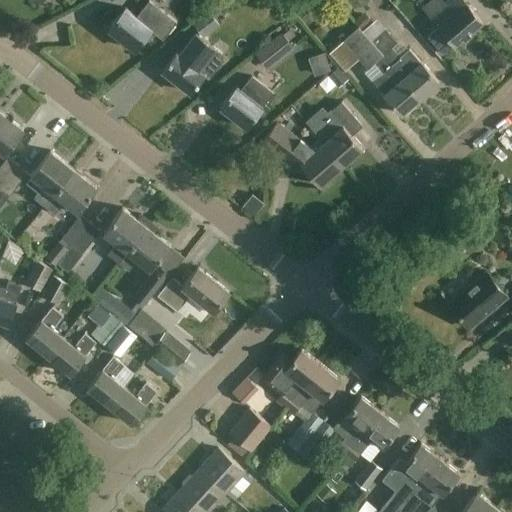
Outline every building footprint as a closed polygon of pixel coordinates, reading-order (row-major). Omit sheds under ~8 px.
[(466,4),(463,0),(450,0),(446,4),(442,0),(433,0),(425,8),(440,26),(428,37),(443,54),(455,45),(456,46),(483,23),(467,4),(466,4)] [(175,22),(150,2),(137,17),(125,8),(109,29),(135,50),(151,29),(163,38),(175,22)] [(176,38),(184,48),(201,36),(203,39),(219,27),(214,20),(228,9),(223,2),(176,38)] [(362,32),(421,99),(439,83),(422,62),(421,63),(409,50),(400,58),(391,48),(397,43),(376,19),(362,32)] [(295,35),(289,27),(254,55),(267,70),(293,49),(288,42),(295,35)] [(356,54),(368,68),(373,63),(383,75),(374,82),(385,95),(402,115),(421,99),(362,32),(348,44),(356,54)] [(199,59),(185,49),(180,56),(177,53),(162,71),(190,93),(204,75),(193,66),(199,59)] [(273,94),(252,77),(242,91),(237,87),(221,108),(247,129),(263,108),(262,107),(273,94)] [(315,132),(320,138),(344,166),(364,148),(349,132),(359,123),(346,108),(336,117),(335,116),(315,132)] [(0,111),(0,152),(4,155),(23,130),(0,111)] [(280,150),(300,165),(302,163),(321,186),(344,166),(320,138),(308,149),(312,152),(309,155),(297,146),(301,141),(277,123),(265,138),(280,150)] [(44,207),(72,170),(50,152),(30,177),(31,179),(27,184),(38,193),(33,199),(44,207)] [(0,167),(0,187),(17,166),(7,158),(0,167)] [(17,166),(0,187),(0,190),(8,197),(27,173),(17,166)] [(95,188),(72,170),(44,207),(53,215),(62,203),(75,213),(95,188)] [(117,263),(145,228),(121,209),(111,222),(112,223),(103,235),(115,244),(106,255),(117,263)] [(72,246),(90,223),(81,215),(46,258),(55,266),(72,246)] [(100,231),(90,223),(72,246),(82,254),(100,231)] [(145,228),(117,263),(127,271),(136,260),(148,270),(157,258),(159,260),(169,247),(145,228)] [(52,270),(36,261),(24,283),(40,292),(52,270)] [(168,273),(158,265),(133,296),(144,304),(168,273)] [(228,292),(198,268),(186,283),(175,274),(157,297),(176,312),(190,294),(212,312),(228,292)] [(506,296),(486,272),(449,304),(469,327),(506,296)] [(69,285),(54,276),(43,296),(58,305),(69,285)] [(6,289),(0,287),(0,322),(11,326),(18,302),(17,302),(22,287),(9,283),(6,289)] [(128,306),(117,319),(109,313),(91,335),(105,346),(123,324),(127,327),(137,314),(128,306)] [(49,358),(64,338),(53,329),(63,317),(52,308),(42,321),(42,320),(26,339),(49,358)] [(158,340),(137,321),(132,327),(152,346),(154,344),(179,366),(189,354),(165,332),(158,340)] [(136,337),(123,326),(107,347),(120,357),(136,337)] [(64,338),(49,358),(71,376),(86,357),(85,356),(95,343),(85,334),(75,347),(64,338)] [(177,368),(147,342),(140,351),(150,359),(146,364),(158,374),(154,378),(162,385),(166,380),(166,381),(177,368)] [(287,407),(320,364),(301,350),(292,361),(283,353),(266,375),(286,391),(279,401),(287,407)] [(109,407),(125,388),(114,379),(124,366),(113,357),(103,370),(102,369),(87,388),(109,407)] [(320,364),(287,407),(295,413),(295,412),(305,420),(297,430),(308,439),(322,422),(311,413),(322,399),(322,400),(339,379),(320,364)] [(135,397),(125,388),(109,407),(131,425),(146,407),(145,407),(156,393),(146,384),(135,397)] [(341,461),(380,411),(361,397),(345,417),(355,425),(332,454),(341,461)] [(271,426),(250,410),(230,436),(233,439),(228,446),(242,457),(248,450),(251,452),(271,426)] [(399,426),(380,411),(341,461),(349,467),(372,438),(383,446),(399,426)] [(334,431),(322,422),(310,440),(321,448),(334,431)] [(390,504),(399,510),(440,458),(421,444),(405,465),(415,472),(390,504)] [(218,450),(199,469),(225,493),(244,473),(218,450)] [(440,458),(399,510),(401,511),(410,511),(421,499),(430,506),(441,493),(442,494),(458,473),(440,458)] [(381,469),(370,461),(355,482),(366,490),(381,469)] [(206,511),(207,511),(225,493),(199,469),(181,489),(206,511)] [(166,511),(206,511),(181,489),(163,509),(166,511)] [(496,511),(498,510),(478,494),(476,494),(461,511),(496,511)] [(446,511),(448,510),(435,501),(426,511),(446,511)]
